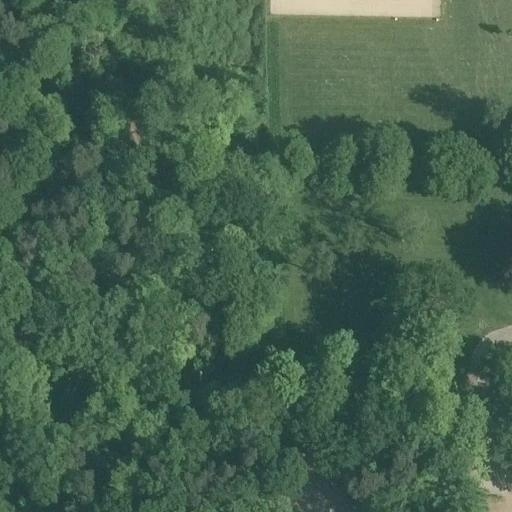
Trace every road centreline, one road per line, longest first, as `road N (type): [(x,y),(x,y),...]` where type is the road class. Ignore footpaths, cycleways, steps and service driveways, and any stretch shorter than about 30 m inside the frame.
road 1 (track): [(0,399),(267,402)]
road 2 (track): [(267,402),(511,406)]
